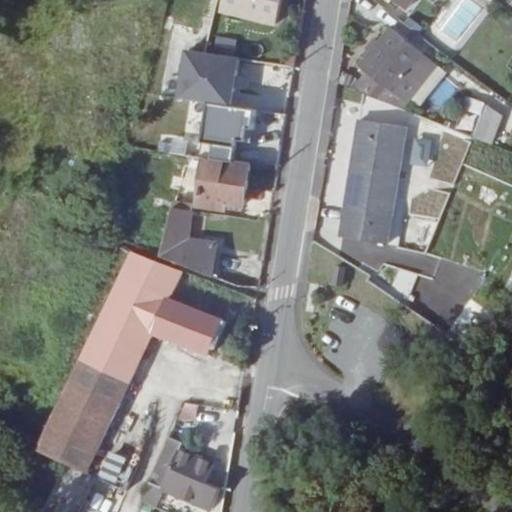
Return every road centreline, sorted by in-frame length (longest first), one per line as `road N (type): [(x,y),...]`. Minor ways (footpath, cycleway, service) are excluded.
road 1 (residential): [(328,0),(274,367)]
road 2 (unclassified): [(511,508),(274,367)]
road 3 (residential): [(274,367),(248,511)]
road 4 (unknown): [(268,399),(192,384),(172,390),(151,420)]
